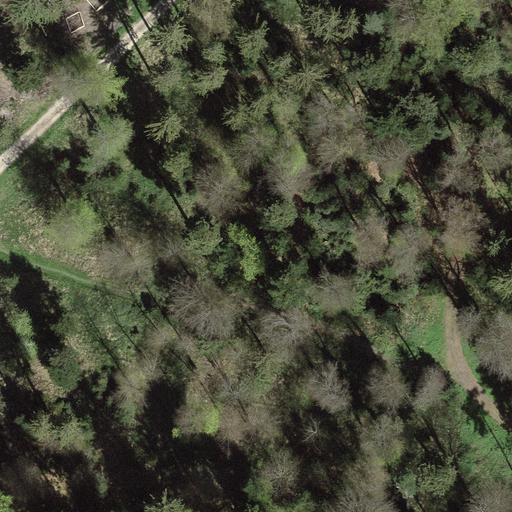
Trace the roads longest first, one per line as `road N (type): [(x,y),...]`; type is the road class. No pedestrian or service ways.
road 1 (track): [(161,0),(0,161)]
road 2 (track): [(511,181),(491,200),(456,282),(453,343)]
